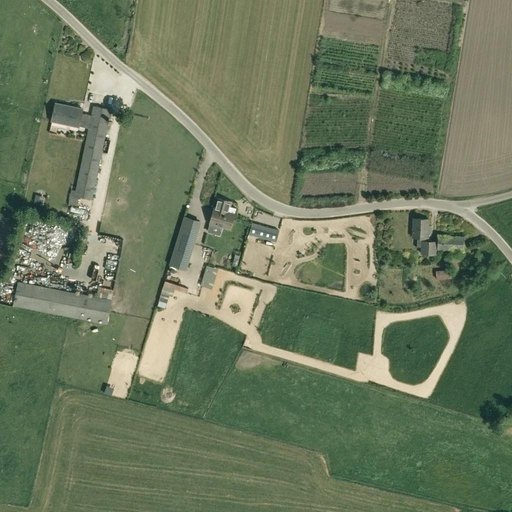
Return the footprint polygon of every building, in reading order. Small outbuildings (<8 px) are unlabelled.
[(75,191),(72,190),(69,205),(77,206),(79,197),(92,200),(111,110),(93,106),(91,116),(82,113),(82,109),(56,103),(52,121),(79,127),(79,126),(89,128),(75,191)] [(230,207),(232,202),(217,198),(215,207),(221,208),(220,211),(225,212),(224,215),(233,217),(235,213),(236,208),(230,207)] [(230,229),(233,217),(224,215),(225,212),(220,211),(221,208),(215,207),(215,208),(214,208),(209,224),(230,229)] [(186,270),(201,221),(184,216),(169,265),(186,270)] [(429,219),(413,218),(412,237),(417,237),(417,246),(422,247),(422,254),(435,254),(435,241),(428,241),(428,234),(430,234),(431,226),(428,226),(429,219)] [(463,251),(464,236),(438,235),(437,250),(463,251)] [(436,271),(436,280),(452,279),(451,270),(436,271)] [(18,282),(13,306),(107,324),(112,300),(18,282)] [(162,296),(160,303),(167,306),(170,298),(162,296)]
